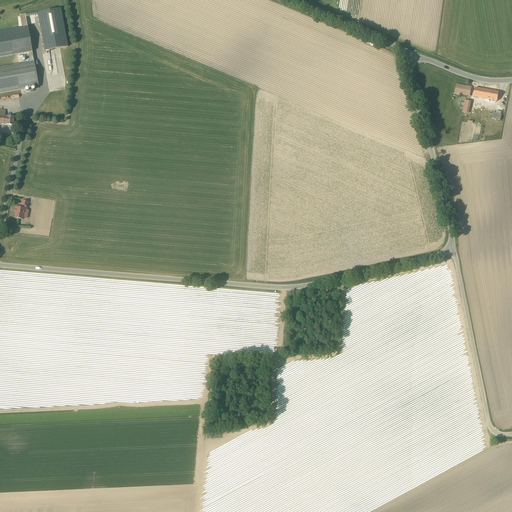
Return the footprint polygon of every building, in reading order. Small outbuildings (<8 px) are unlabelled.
[(61,8),(37,13),(44,51),(68,47),(61,8)] [(0,92),(38,86),(34,62),(32,52),(28,27),(25,15),(20,16),(22,29),(0,32),(0,57),(28,53),(30,63),(0,68),(0,92)] [(497,101),(499,92),(456,84),(455,93),(473,97),(473,101),(482,102),(483,98),(497,101)] [(500,114),(502,107),(482,103),(480,110),(500,114)] [(0,124),(13,125),(14,117),(5,116),(5,111),(0,110),(0,124)] [(467,125),(470,113),(463,112),(460,124),(467,125)] [(26,210),(28,202),(22,201),(21,208),(15,207),(14,212),(16,212),(15,218),(22,220),(24,210),(26,210)]
